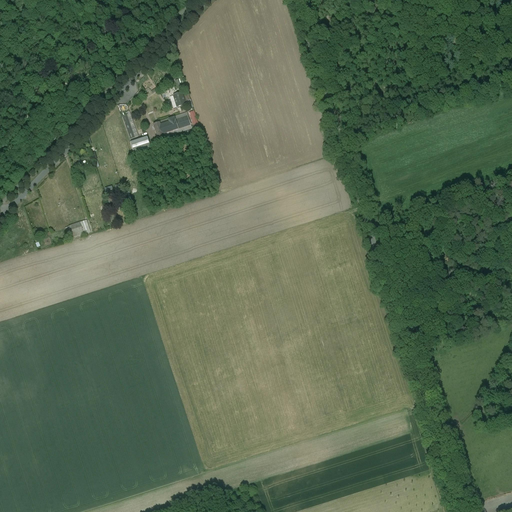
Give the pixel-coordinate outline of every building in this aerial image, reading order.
[(175,80),(173,78),(151,92),(152,94),(175,80)] [(182,94),(173,96),(177,108),(186,105),(182,94)] [(194,112),(189,113),(194,128),(199,126),(194,112)] [(187,114),(160,123),(161,127),(163,133),(165,137),(191,129),(187,114)] [(138,137),(130,115),(125,116),(123,117),(131,140),(132,139),(138,137)] [(149,145),(147,138),(131,143),(133,150),(149,145)] [(96,161),(97,167),(100,166),(96,153),(92,154),(94,162),(96,161)] [(113,186),(104,189),(108,200),(116,197),(113,186)] [(86,221),(68,227),(72,238),(90,232),(86,221)]
